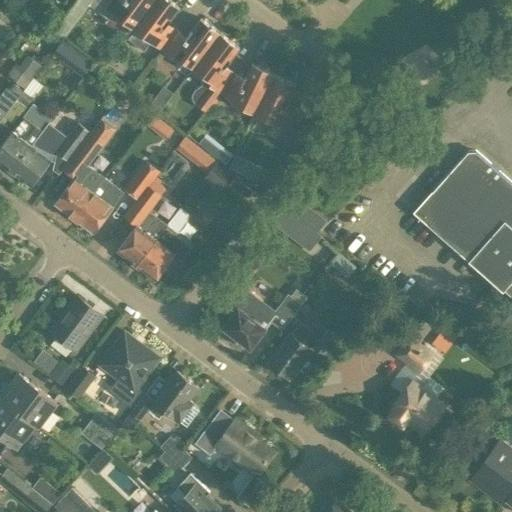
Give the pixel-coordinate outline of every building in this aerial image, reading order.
[(97,0),(95,0),(90,6),(108,20),(114,13),(133,28),(154,0),(108,0),(104,5),(97,0)] [(134,29),(128,38),(143,50),(150,41),(161,50),(178,29),(177,28),(168,22),(180,7),(169,0),(154,0),(133,28),(134,29)] [(511,11),(504,3),(493,14),(511,32),(511,11)] [(178,29),(161,50),(170,57),(174,53),(193,68),(220,32),(201,18),(187,36),(178,29)] [(489,56),(506,39),(497,29),(480,46),(489,56)] [(205,109),(219,91),(235,72),(226,65),(240,47),(220,32),(193,68),(191,70),(204,80),(205,84),(202,87),(198,89),(196,93),(195,98),(197,103),(205,109)] [(52,53),(66,63),(73,52),(60,42),(52,53)] [(104,54),(96,55),(92,61),(103,69),(110,59),(104,54)] [(7,91),(18,99),(27,87),(26,87),(34,77),(15,63),(6,75),(14,82),(7,91)] [(233,102),(254,113),(274,74),(253,63),(244,79),(235,72),(219,91),(233,102)] [(296,85),(274,74),(254,113),(276,124),(287,129),(299,107),(287,101),(296,85)] [(124,87),(113,80),(106,93),(116,99),(124,87)] [(33,92),(27,87),(18,99),(26,105),(33,96),(31,95),(33,92)] [(0,145),(0,162),(11,171),(42,130),(36,125),(36,124),(24,114),(0,145)] [(169,136),(174,124),(152,115),(147,126),(169,136)] [(98,121),(90,132),(62,169),(74,177),(54,203),(73,218),(104,178),(86,164),(111,130),(98,121)] [(47,123),(42,130),(11,171),(30,185),(49,160),(53,160),(52,169),(58,174),(62,169),(90,132),(77,122),(66,137),(47,123)] [(194,144),(185,137),(177,147),(186,154),(194,144)] [(217,159),(224,164),(231,156),(219,146),(212,155),(217,159)] [(511,297),(511,310),(501,323),(511,332),(511,181),(476,150),(467,150),(433,189),(413,212),(493,283),(503,292),(504,290),(511,297)] [(255,178),(260,167),(234,154),(228,165),(255,178)] [(124,190),(136,199),(138,200),(153,180),(160,171),(145,159),(124,190)] [(224,164),(217,159),(203,178),(220,191),(234,172),(224,164)] [(123,192),(104,178),(73,218),(93,232),(123,192)] [(136,265),(167,224),(150,211),(166,190),(153,180),(138,200),(136,199),(124,216),(136,224),(116,250),(136,265)] [(325,220),(293,196),(285,207),(273,222),(309,249),(320,235),(316,232),(325,220)] [(181,260),(193,244),(178,232),(190,215),(180,207),(167,224),(136,265),(155,279),(164,268),(167,270),(177,257),(181,260)] [(340,255),(332,265),(348,277),(356,267),(340,255)] [(228,321),(223,327),(238,339),(239,340),(239,341),(239,342),(239,343),(244,347),(245,347),(246,347),(247,346),(250,348),(266,328),(271,321),(281,329),(301,303),(291,296),(288,293),(274,311),(243,287),(231,303),(237,308),(228,321)] [(296,289),(291,296),(301,303),(306,296),(296,289)] [(77,296),(51,330),(76,349),(102,315),(77,296)] [(327,329),(312,349),(301,341),(311,328),(301,320),(292,331),(291,331),(267,362),(289,379),(312,350),(321,357),(337,336),(327,329)] [(415,334),(422,340),(432,327),(424,321),(415,334)] [(434,342),(444,347),(452,329),(441,324),(434,342)] [(137,387),(157,360),(142,349),(144,346),(124,330),(99,364),(118,378),(109,390),(128,404),(140,389),(137,387)] [(410,337),(396,354),(419,372),(433,355),(410,337)] [(65,386),(76,370),(62,360),(51,376),(65,386)] [(96,376),(80,366),(64,390),(79,400),(96,376)] [(191,405),(193,402),(189,399),(198,387),(177,370),(155,399),(144,391),(130,412),(141,421),(149,411),(159,419),(165,411),(178,422),(179,421),(186,426),(199,410),(191,405)] [(1,396),(0,397),(39,426),(57,402),(18,373),(10,384),(14,386),(4,398),(1,396)] [(442,427),(453,412),(443,405),(411,381),(391,408),(393,410),(389,414),(403,425),(406,420),(422,432),(426,427),(427,428),(433,420),(442,427)] [(38,427),(39,426),(0,397),(0,440),(5,445),(9,441),(17,447),(34,424),(38,427)] [(95,413),(80,432),(101,449),(116,429),(95,413)] [(230,426),(215,415),(195,443),(210,455),(218,446),(256,475),(274,451),(251,434),(253,432),(236,418),(230,426)] [(160,446),(181,467),(191,457),(169,436),(160,446)] [(475,475),(509,500),(511,496),(511,457),(497,446),(475,475)] [(31,488),(7,469),(0,478),(0,480),(22,498),(31,488)] [(220,511),(223,510),(206,494),(208,492),(189,474),(168,496),(177,504),(184,511),(220,511)] [(253,475),(236,497),(248,505),(264,484),(253,475)] [(79,476),(70,485),(96,511),(105,502),(79,476)] [(60,493),(39,477),(31,488),(52,504),(60,493)] [(94,511),(75,493),(55,511),(94,511)] [(350,511),(331,497),(319,511),(350,511)]
